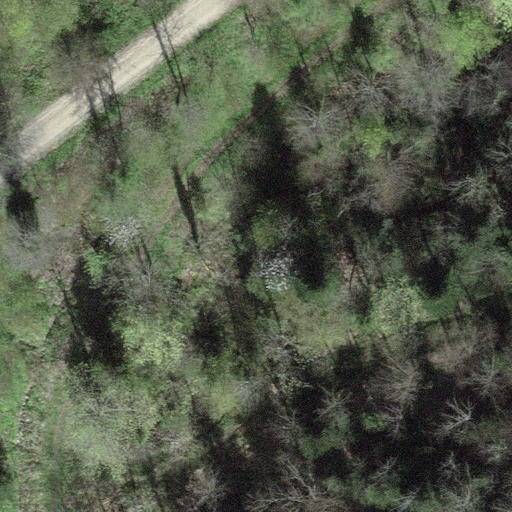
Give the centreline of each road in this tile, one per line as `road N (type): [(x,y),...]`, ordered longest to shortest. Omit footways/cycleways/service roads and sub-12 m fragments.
road 1 (track): [(369,0),(204,148),(138,236),(87,337),(63,433),(60,511)]
road 2 (track): [(0,162),(216,0)]
